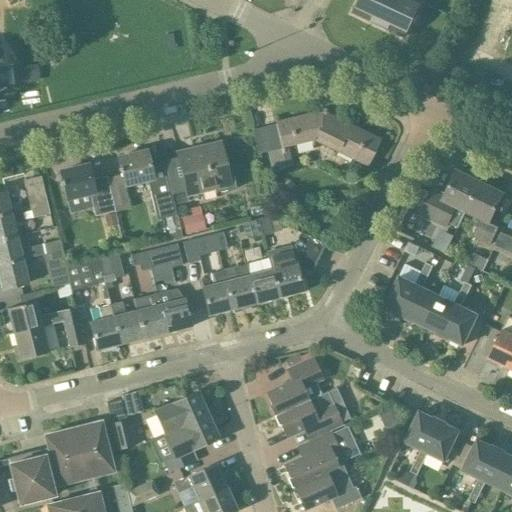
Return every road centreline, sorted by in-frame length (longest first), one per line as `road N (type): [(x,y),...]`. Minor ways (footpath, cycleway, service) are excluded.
road 1 (residential): [(319,55),(0,138)]
road 2 (residential): [(319,326),(426,114)]
road 3 (residential): [(0,407),(227,353)]
road 4 (residential): [(511,419),(319,326)]
road 5 (residential): [(263,511),(227,353)]
road 6 (residential): [(207,0),(319,55)]
road 7 (residential): [(426,114),(319,55)]
